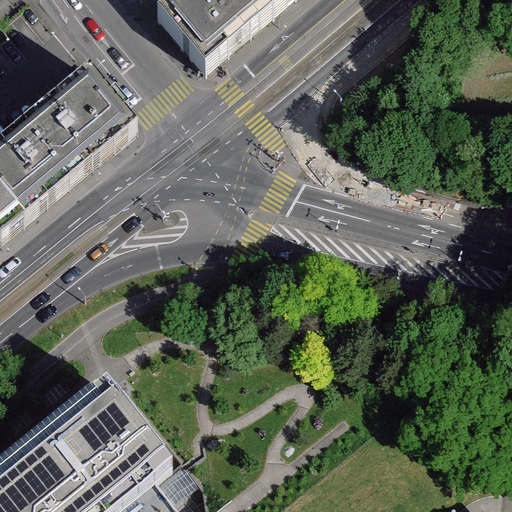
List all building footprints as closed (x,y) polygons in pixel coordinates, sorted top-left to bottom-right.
[(254,0),(186,0),(160,22),(206,79),(274,23),(254,0)] [(254,0),(274,23),(300,0),(254,0)] [(23,136),(71,194),(139,138),(91,80),(23,136)] [(0,155),(0,199),(26,231),(71,194),(23,136),(0,155)] [(0,252),(26,231),(0,199),(0,252)] [(0,511),(123,511),(154,488),(174,472),(107,389),(0,473),(0,511)] [(174,511),(154,488),(123,511),(174,511)]
